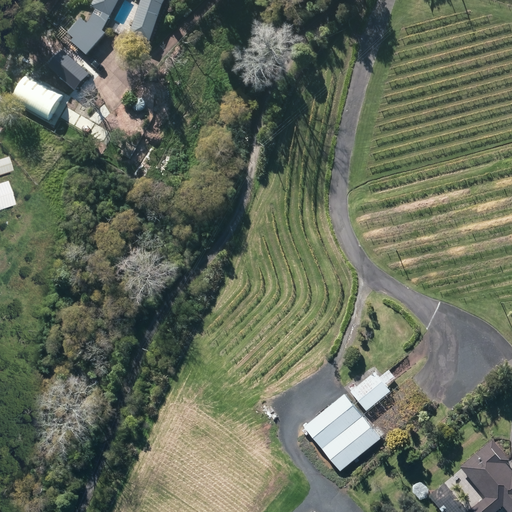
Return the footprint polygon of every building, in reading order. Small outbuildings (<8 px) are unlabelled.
[(143,0),(131,31),(151,39),(158,11),(164,0),(94,0),(92,6),(111,17),(119,0),(143,0)] [(101,40),(80,19),(77,23),(71,17),(61,27),(73,38),(72,40),(86,54),(101,40)] [(111,31),(124,38),(128,29),(116,23),(111,31)] [(11,97),(49,121),(63,98),(25,74),(11,97)] [(0,159),(0,175),(10,172),(5,158),(0,159)] [(0,183),(0,210),(12,206),(4,182),(0,183)] [(351,393),(367,412),(391,392),(386,387),(396,379),(392,375),(389,371),(380,378),(375,373),(351,393)] [(310,433),(341,472),(381,439),(345,395),(305,427),(306,429),(302,432),(306,437),(310,433)] [(468,511),(495,511),(503,506),(507,511),(511,511),(511,471),(506,463),(509,460),(493,441),(461,467),(486,498),(468,511)]
